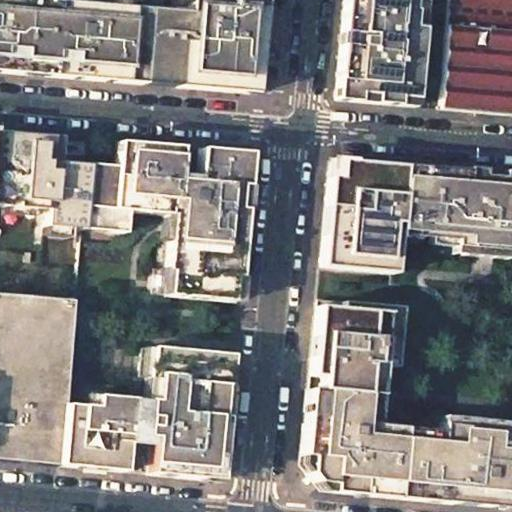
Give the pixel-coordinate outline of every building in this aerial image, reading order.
[(0,0),(0,73),(80,80),(87,4),(38,0),(0,0)] [(184,0),(184,13),(87,4),(80,80),(252,94),(254,69),(260,0),(184,0)] [(341,0),(331,101),(411,107),(418,28),(408,28),(410,0),(341,0)] [(511,0),(447,0),(438,109),(500,115),(511,116),(511,0)] [(26,135),(0,133),(0,460),(56,466),(62,406),(69,315),(77,231),(83,165),(85,140),(26,135)] [(174,148),(111,142),(109,167),(83,165),(77,231),(119,234),(122,212),(170,216),(167,242),(164,242),(161,270),(150,269),(148,295),(232,302),(246,154),(194,149),(190,193),(170,192),(174,148)] [(376,365),(388,229),(399,230),(404,168),(325,160),(307,358),(376,365)] [(511,447),(505,447),(500,510),(511,510),(511,176),(480,174),(404,168),(399,230),(433,233),(433,240),(457,242),(456,248),(463,249),(463,257),(508,261),(508,253),(511,253),(511,447)] [(149,402),(128,400),(125,437),(148,439),(144,475),(215,482),(227,356),(138,348),(137,370),(143,371),(142,379),(150,380),(149,402)] [(376,365),(307,358),(304,390),(373,396),(376,365)] [(370,423),(373,396),(304,390),(297,465),(318,491),(394,499),(400,427),(370,423)] [(90,408),(62,406),(56,466),(122,472),(125,437),(128,400),(91,396),(90,408)] [(440,431),(400,427),(394,499),(500,510),(505,447),(501,447),(502,432),(441,425),(440,431)]
